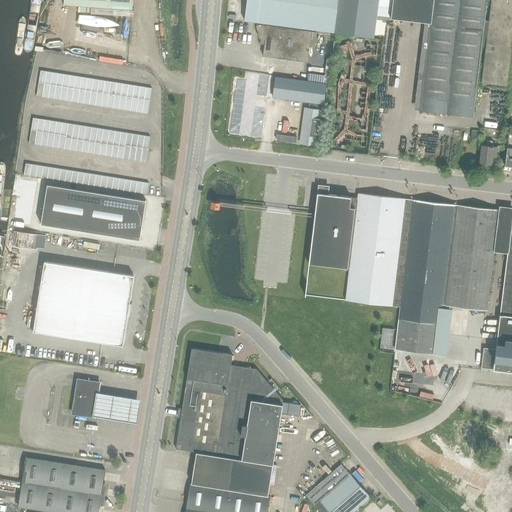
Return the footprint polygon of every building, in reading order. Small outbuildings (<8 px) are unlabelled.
[(132,0),(63,0),(63,5),(132,10),(132,0)] [(246,0),(244,21),(333,32),(337,0),(246,0)] [(379,0),(338,0),(334,33),(374,39),(374,35),(379,0)] [(379,0),(374,35),(384,36),(386,20),(391,19),(393,0),(379,0)] [(393,0),(391,19),(427,23),(420,80),(417,110),(420,110),(472,116),(476,80),(482,36),(487,36),(489,21),(484,20),(486,0),(393,0)] [(482,80),(482,81),(506,84),(507,80),(511,34),(511,0),(491,0),(489,21),(487,36),(482,80)] [(91,8),(91,14),(133,16),(134,10),(91,8)] [(261,39),(260,44),(264,45),(263,57),(307,63),(309,46),(315,47),(317,33),(311,33),(256,25),(256,27),(259,39),(261,39)] [(275,80),(273,98),(309,103),(322,105),(322,104),(323,104),(325,84),(316,83),(296,80),(276,78),(275,80)] [(308,112),(303,116),(304,117),(300,144),(317,147),(322,105),(309,103),(308,112)] [(66,135),(66,137),(72,138),(74,125),(68,124),(66,135)] [(74,125),(72,138),(77,139),(80,125),(74,125)] [(80,125),(77,139),(83,140),(86,126),(80,125)] [(86,126),(83,140),(89,141),(91,127),(86,126)] [(91,127),(89,141),(95,142),(97,128),(91,127)] [(97,128),(95,142),(101,143),(103,129),(97,128)] [(103,129),(101,143),(107,144),(109,130),(103,129)] [(29,144),(34,145),(37,131),(31,130),(29,144)] [(109,130),(107,144),(113,145),(115,131),(109,130)] [(37,131),(34,145),(40,146),(43,132),(37,131)] [(115,131),(113,145),(119,146),(121,132),(115,131)] [(43,132),(40,146),(46,146),(48,133),(43,132)] [(121,132),(119,146),(124,147),(125,145),(127,133),(121,132)] [(48,133),(46,146),(52,147),(54,134),(48,133)] [(54,134),(52,147),(58,148),(60,135),(54,134)] [(60,135),(58,148),(64,149),(66,137),(66,135),(60,135)] [(495,158),(496,147),(491,147),(492,141),(486,140),(485,146),(481,145),(479,163),(490,165),(491,157),(495,158)] [(124,147),(123,159),(128,160),(131,146),(125,145),(124,147)] [(131,146),(128,160),(134,161),(136,147),(131,146)] [(136,147),(134,161),(140,162),(142,148),(136,147)] [(142,148),(140,162),(146,163),(148,149),(142,148)] [(47,185),(41,224),(140,240),(146,200),(47,185)] [(511,212),(456,205),(409,200),(358,194),(357,199),(350,198),(351,197),(328,194),(329,190),(323,189),(318,188),(317,193),(310,253),(308,264),(349,269),(345,300),(395,306),(400,307),(395,349),(435,354),(441,304),(443,305),(486,310),(493,250),(507,252),(496,350),(484,349),(481,369),(493,370),(511,372),(511,212)] [(45,236),(38,235),(17,232),(15,246),(36,249),(36,248),(43,249),(45,236)] [(102,342),(123,346),(127,318),(129,318),(131,304),(129,304),(134,276),(113,273),(44,261),(33,331),(102,342)] [(283,400),(256,368),(231,365),(232,354),(191,348),(182,408),(181,413),(175,449),(196,452),(273,464),(283,400)] [(72,413),(94,417),(98,389),(99,383),(77,379),(76,385),(72,413)] [(108,399),(93,397),(89,421),(104,423),(113,425),(122,426),(131,427),(134,428),(138,404),(135,404),(126,402),(117,401),(108,399)] [(301,405),(282,402),(281,413),(299,416),(301,405)] [(273,464),(196,452),(191,484),(190,483),(185,511),(266,511),(269,496),(268,496),(273,464)] [(102,486),(103,484),(105,470),(26,457),(22,482),(103,495),(104,487),(102,486)] [(353,511),(369,498),(341,465),(306,496),(319,511),(353,511)] [(49,511),(98,511),(99,506),(100,503),(102,503),(103,495),(22,482),(18,507),(49,511)]
